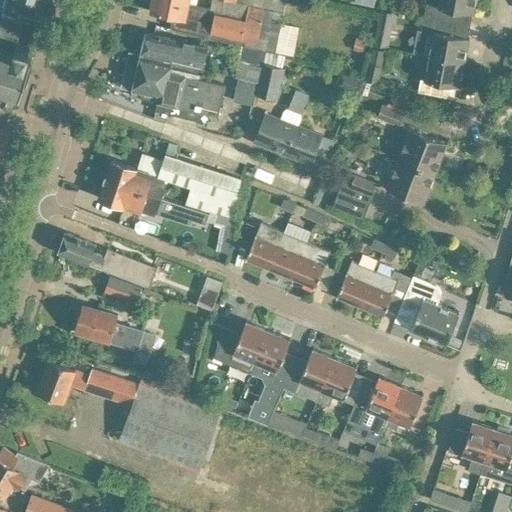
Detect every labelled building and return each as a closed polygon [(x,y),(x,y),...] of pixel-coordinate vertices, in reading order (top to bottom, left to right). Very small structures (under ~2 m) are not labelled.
[(0,0),(0,6),(4,8),(4,9),(20,14),(21,10),(26,11),(41,16),(45,0),(0,0)] [(211,0),(210,7),(189,2),(189,0),(152,0),(150,10),(173,15),(170,27),(190,31),(243,42),(242,44),(266,49),(268,50),(275,52),(276,50),(293,54),(299,26),(282,22),(287,0),(297,3),(297,0),(211,0)] [(474,13),(476,0),(439,0),(438,5),(425,3),(423,17),(444,20),(446,8),(474,13)] [(0,94),(0,95),(0,100),(0,101),(2,104),(8,105),(13,103),(15,95),(20,96),(23,85),(27,86),(31,73),(31,72),(28,71),(31,59),(26,58),(27,54),(30,46),(17,42),(17,40),(26,11),(21,10),(20,14),(4,9),(0,21),(0,94)] [(380,9),(373,43),(388,46),(395,12),(380,9)] [(442,32),(444,20),(423,17),(420,29),(433,32),(429,56),(464,62),(469,38),(442,32)] [(173,57),(199,63),(203,64),(207,46),(177,39),(145,32),(141,54),(129,51),(172,61),(173,57)] [(356,36),(353,49),(363,52),(366,39),(356,36)] [(258,81),(266,49),(242,44),(239,60),(250,63),(247,78),(239,76),(238,76),(258,81)] [(372,47),(365,79),(379,83),(386,50),(372,47)] [(266,50),(268,50),(266,49),(258,81),(255,94),(279,99),(286,68),(263,63),(266,50)] [(196,77),(199,63),(173,57),(172,61),(129,51),(121,86),(142,91),(140,97),(157,101),(155,109),(207,121),(209,113),(218,115),(219,111),(248,118),(251,104),(253,105),(255,94),(258,81),(238,76),(233,100),(222,97),(225,84),(196,77)] [(460,87),(464,62),(429,56),(424,78),(421,78),(418,91),(434,94),(453,98),(456,86),(460,87)] [(340,71),(335,86),(354,93),(360,78),(340,71)] [(382,104),(377,116),(399,125),(404,113),(382,104)] [(323,134),(299,125),(302,117),(300,113),(287,107),(284,109),(281,118),(265,111),(253,141),(311,164),(323,134)] [(0,164),(10,131),(0,127),(0,164)] [(398,158),(435,173),(447,142),(410,128),(398,158)] [(111,159),(105,178),(162,197),(167,181),(190,189),(185,204),(209,212),(232,219),(239,178),(227,174),(165,154),(159,174),(150,171),(111,159)] [(424,202),(435,173),(398,158),(386,187),(424,202)] [(377,183),(354,174),(346,171),(332,206),(363,218),(377,183)] [(105,178),(99,197),(116,203),(115,206),(124,209),(125,206),(155,216),(157,211),(189,223),(191,217),(205,222),(209,212),(185,204),(162,197),(105,178)] [(268,192),(265,200),(275,205),(279,196),(268,192)] [(284,197),(280,207),(292,212),(293,210),(296,203),(284,197)] [(296,203),(293,210),(303,215),(315,221),(319,212),(307,206),(307,207),(296,203)] [(319,212),(315,221),(328,226),(331,217),(319,212)] [(214,215),(212,222),(222,226),(220,237),(228,238),(231,221),(214,215)] [(269,268),(284,231),(262,222),(263,221),(261,220),(245,259),(246,260),(247,259),(269,268)] [(292,277),(307,241),(284,231),(269,268),(292,277)] [(65,232),(58,252),(77,259),(130,280),(137,262),(121,256),(119,262),(93,252),(96,243),(65,232)] [(373,237),(370,245),(383,251),(386,243),(373,237)] [(307,241),(292,277),(314,287),(313,288),(314,288),(331,249),(330,249),(329,250),(307,241)] [(399,248),(386,243),(383,251),(395,256),(399,248)] [(148,254),(141,273),(173,285),(180,267),(148,254)] [(360,306),(375,269),(353,260),(353,258),(352,258),(336,297),(337,298),(338,297),(360,306)] [(375,269),(360,306),(382,315),(381,316),(383,317),(399,277),(398,277),(397,278),(375,269)] [(446,344),(451,332),(459,311),(458,311),(458,312),(437,303),(441,295),(441,292),(440,289),(438,287),(436,285),(430,282),(431,281),(413,274),(398,310),(415,317),(410,329),(411,330),(411,329),(426,335),(425,338),(437,343),(438,340),(445,343),(445,344),(446,344)] [(109,275),(104,290),(138,303),(144,287),(109,275)] [(149,344),(140,341),(144,329),(115,321),(117,314),(84,304),(81,316),(77,315),(73,326),(77,327),(76,331),(138,350),(138,349),(147,352),(149,344)] [(222,326),(214,357),(250,372),(255,361),(268,330),(247,321),(248,320),(246,319),(241,333),(222,326)] [(255,361),(250,372),(263,378),(265,384),(271,381),(272,382),(277,372),(291,338),(289,337),(289,338),(268,330),(255,361)] [(187,342),(184,352),(194,355),(197,345),(187,342)] [(299,381),(294,391),(316,400),(321,389),(334,357),(313,349),(314,348),(313,347),(299,381)] [(321,389),(316,400),(328,405),(333,394),(342,398),(342,399),(343,399),(357,366),(356,365),(355,366),(334,357),(321,389)] [(119,440),(198,469),(199,469),(220,412),(140,383),(92,367),(89,375),(49,359),(37,391),(56,398),(63,401),(70,383),(85,389),(133,404),(119,440)] [(381,432),(388,417),(401,385),(380,376),(380,375),(379,375),(371,396),(359,391),(348,418),(381,432)] [(265,384),(258,399),(275,406),(283,386),(272,382),(271,381),(265,384)] [(401,385),(388,417),(409,425),(408,427),(409,427),(423,393),(422,393),(422,394),(401,385)] [(291,413),(286,428),(290,430),(303,435),(306,427),(308,420),(291,413)] [(469,431),(461,454),(462,455),(463,453),(472,456),(468,469),(481,473),(485,460),(495,428),(473,421),(474,420),(473,419),(469,431)] [(481,473),(480,475),(511,485),(511,433),(509,433),(511,429),(498,425),(497,429),(495,428),(485,460),(481,473)] [(306,427),(303,435),(315,439),(318,431),(306,427)] [(383,464),(386,456),(388,448),(376,444),(373,451),(370,460),(383,464)] [(29,474),(38,458),(18,450),(16,453),(4,446),(0,453),(0,492),(5,495),(13,481),(20,485),(21,483),(27,486),(33,476),(29,474)] [(370,460),(373,451),(361,447),(358,455),(370,460)] [(31,490),(22,511),(78,511),(79,509),(31,490)] [(468,511),(471,503),(458,499),(455,507),(468,511)] [(471,503),(468,511),(470,511),(481,511),(483,507),(471,503)]
